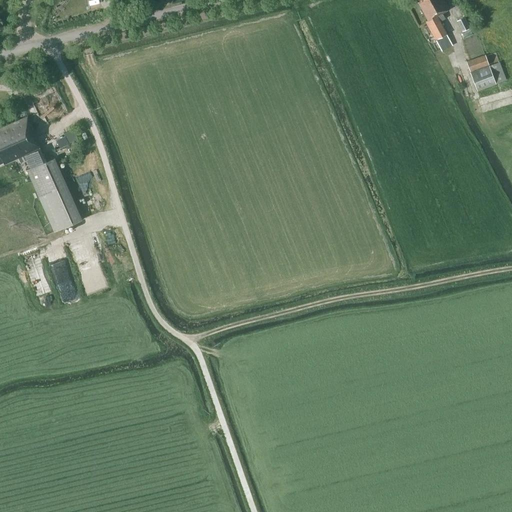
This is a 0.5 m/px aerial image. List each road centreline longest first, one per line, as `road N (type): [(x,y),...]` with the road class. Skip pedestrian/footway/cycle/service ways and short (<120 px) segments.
road 1 (unclassified): [(184,340),(511,269)]
road 2 (unclassified): [(184,340),(149,307),(101,151),(48,41)]
road 3 (track): [(253,511),(197,351),(184,340)]
road 4 (tertiary): [(48,41),(219,0)]
